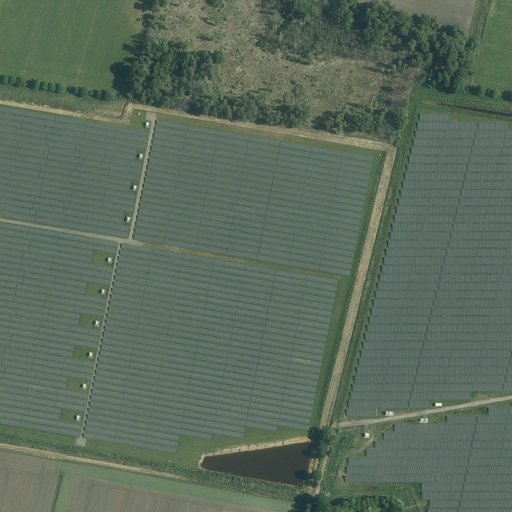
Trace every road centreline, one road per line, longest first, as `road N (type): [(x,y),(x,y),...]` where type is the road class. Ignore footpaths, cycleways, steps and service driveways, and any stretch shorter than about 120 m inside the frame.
road 1 (track): [(176,456),(310,432),(342,281),(0,220)]
road 2 (track): [(313,511),(402,150)]
